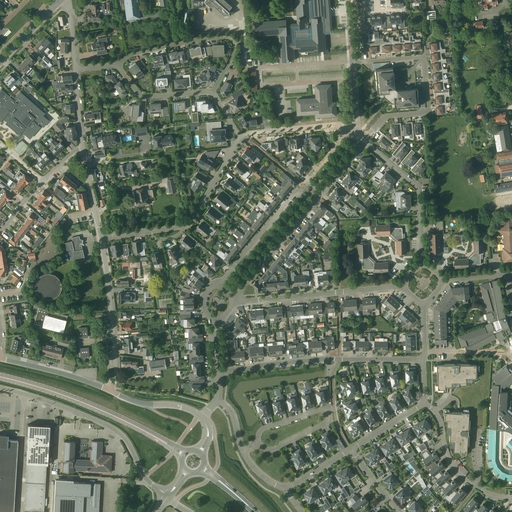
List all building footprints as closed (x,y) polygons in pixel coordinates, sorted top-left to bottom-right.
[(140,18),(137,0),(124,0),(127,20),(140,18)] [(224,15),(231,15),(229,13),(230,12),(229,10),(232,6),(224,0),(191,0),(192,8),(214,7),(224,15)] [(296,0),(297,16),(298,22),(286,23),(286,20),(255,22),(255,30),(258,30),(258,35),(279,34),(281,59),(282,64),(289,63),(289,59),(294,59),(293,48),(299,48),(299,52),(307,51),(315,50),(318,49),(318,51),(321,51),(323,51),(323,53),(328,53),(326,35),(324,35),(324,32),(330,31),(329,17),(329,15),(330,15),(331,14),(331,13),(330,12),(330,11),(329,11),(329,9),(328,0),(307,0),(305,0),(304,0),(296,0)] [(399,0),(390,0),(391,5),(393,4),(393,8),(392,8),(404,7),(403,3),(400,3),(399,0)] [(106,4),(102,4),(102,11),(112,11),(112,2),(106,2),(106,4)] [(88,21),(100,20),(99,11),(98,4),(91,5),(92,12),(87,12),(88,21)] [(435,11),(426,11),(427,19),(436,19),(435,11)] [(387,16),(386,16),(387,28),(392,27),(392,24),(396,24),(395,14),(390,15),(390,17),(387,17),(387,16)] [(401,14),(395,14),(396,24),(400,23),(401,28),(405,27),(404,15),(404,16),(401,16),(401,14)] [(382,15),(376,16),(377,25),(381,25),(381,28),(386,28),(385,16),(385,17),(382,17),(382,15)] [(59,21),(56,22),(56,24),(57,30),(61,30),(60,25),(62,25),(63,26),(64,26),(64,24),(66,24),(65,16),(59,17),(59,21)] [(367,18),(368,29),(373,29),(372,25),(377,25),(376,16),(371,16),(371,18),(368,18),(367,18)] [(412,35),(409,36),(409,40),(410,49),(413,49),(413,50),(415,50),(415,51),(420,50),(420,45),(421,45),(420,39),(417,39),(413,38),(413,35),(412,35)] [(401,36),(399,37),(399,41),(400,50),(403,50),(405,50),(405,51),(410,51),(410,49),(409,40),(407,40),(403,39),(403,36),(401,36)] [(390,51),(393,50),(393,51),(395,51),(395,52),(400,52),(400,50),(399,41),(397,41),(393,40),(393,37),(389,37),(389,42),(390,51)] [(92,49),(93,50),(93,52),(97,51),(97,55),(107,54),(106,50),(104,50),(104,46),(107,45),(106,38),(97,39),(98,43),(92,44),(92,45),(91,47),(92,49)] [(377,52),(380,52),(379,38),(375,39),(375,42),(372,43),(368,44),(369,49),(370,49),(370,55),(376,54),(376,52),(377,52)] [(380,52),(383,51),(383,52),(385,51),(385,53),(390,53),(390,51),(389,42),(387,42),(383,41),(383,38),(379,38),(380,52)] [(51,47),(53,45),(46,39),(42,43),(41,42),(36,48),(43,55),(46,52),(48,55),(53,49),(51,47)] [(69,53),(69,39),(61,39),(58,39),(58,43),(61,43),(60,52),(69,53)] [(432,51),(432,54),(441,53),(445,53),(445,49),(442,49),(440,46),(440,42),(435,42),(435,43),(429,44),(430,49),(431,49),(432,51)] [(219,45),(213,46),(214,47),(210,47),(210,46),(206,47),(208,55),(212,54),(211,52),(214,52),(214,56),(224,55),(224,50),(223,49),(223,48),(223,47),(223,46),(222,46),(221,46),(220,46),(219,46),(219,45)] [(192,57),(202,55),(203,58),(207,57),(204,47),(201,48),(200,46),(196,47),(196,48),(194,48),(190,49),(192,57)] [(186,61),(186,60),(188,60),(187,53),(184,54),(183,51),(179,52),(179,53),(178,54),(177,51),(170,53),(171,61),(181,59),(182,62),(186,61)] [(433,61),(433,64),(442,63),(446,63),(446,59),(443,59),(441,56),(441,53),(432,54),(430,54),(431,59),(432,59),(432,61),(433,61)] [(35,61),(33,59),(35,57),(31,54),(29,56),(24,61),(30,66),(35,61)] [(162,55),(153,57),(155,67),(164,65),(166,71),(170,70),(169,64),(167,55),(162,56),(162,55)] [(52,65),(49,63),(50,62),(44,56),(41,59),(44,61),(47,65),(50,67),(52,65)] [(145,66),(141,60),(136,64),(135,63),(128,68),(133,74),(134,73),(138,78),(143,74),(140,69),(145,66)] [(19,66),(17,68),(21,72),(23,70),(25,71),(27,74),(31,70),(31,71),(33,69),(30,66),(24,61),(19,66)] [(434,71),(434,74),(443,73),(447,73),(447,69),(444,69),(442,66),(442,63),(433,64),(431,64),(431,69),(433,69),(433,71),(434,71)] [(199,80),(196,80),(196,86),(201,85),(201,84),(206,83),(206,82),(209,82),(210,81),(211,79),(212,80),(215,73),(214,73),(216,68),(210,64),(208,65),(206,69),(209,71),(206,76),(199,77),(199,80)] [(232,70),(220,91),(223,96),(231,92),(230,90),(233,85),(229,83),(233,74),(238,77),(241,75),(236,67),(232,70)] [(388,99),(396,89),(394,88),(395,88),(394,80),(396,80),(396,74),(395,74),(394,75),(393,68),(387,68),(387,69),(376,70),(378,94),(380,94),(380,96),(384,96),(388,99)] [(163,78),(157,78),(157,86),(158,86),(158,89),(165,88),(165,85),(168,84),(167,79),(171,78),(170,70),(166,71),(162,72),(163,78)] [(294,83),(294,72),(284,72),(285,83),(294,83)] [(435,81),(435,84),(444,83),(448,83),(448,79),(445,79),(443,76),(443,73),(434,74),(432,74),(432,79),(434,79),(434,81),(435,81)] [(30,80),(24,74),(21,77),(27,83),(30,80)] [(56,81),(53,81),(53,85),(60,84),(60,83),(62,83),(63,84),(65,84),(72,83),(71,74),(62,75),(62,76),(63,78),(56,79),(56,81)] [(10,75),(4,81),(9,86),(11,88),(15,83),(18,85),(21,82),(16,78),(15,79),(14,79),(10,75)] [(121,98),(126,94),(124,90),(125,89),(119,82),(118,83),(113,75),(105,76),(105,82),(109,82),(121,98)] [(183,79),(175,80),(175,88),(187,87),(187,84),(190,84),(190,75),(183,75),(183,79)] [(446,89),(444,86),(444,83),(435,84),(433,84),(433,89),(435,89),(435,91),(436,94),(449,93),(449,89),(446,89)] [(24,89),(28,94),(33,89),(28,85),(24,89)] [(316,113),(316,117),(336,116),(335,103),(332,103),(330,85),(316,86),(316,98),(296,100),(297,114),(316,113)] [(15,95),(19,90),(16,87),(11,92),(15,95)] [(396,89),(388,99),(392,103),(392,106),(395,106),(395,108),(419,106),(418,89),(411,89),(411,87),(412,87),(405,88),(406,88),(406,90),(398,90),(398,91),(396,89)] [(1,89),(0,90),(0,121),(2,118),(8,123),(8,124),(19,134),(22,131),(24,132),(23,133),(29,139),(39,127),(39,126),(40,125),(43,127),(49,121),(43,115),(45,113),(20,91),(15,98),(10,93),(8,95),(1,89)] [(232,95),(234,99),(229,102),(229,104),(234,112),(235,112),(245,107),(239,97),(244,93),(242,89),(232,95)] [(435,104),(437,104),(446,103),(445,100),(446,97),(449,97),(449,93),(436,94),(436,97),(436,98),(434,99),(435,104)] [(198,111),(205,110),(205,111),(206,111),(207,112),(208,112),(209,112),(210,112),(211,112),(212,112),(213,112),(214,112),(215,111),(211,104),(208,105),(208,102),(206,102),(206,100),(196,101),(196,106),(197,106),(198,111)] [(66,102),(61,103),(62,108),(64,107),(66,107),(66,108),(66,113),(74,112),(73,104),(66,105),(66,102)] [(174,110),(186,110),(185,102),(174,102),(174,110)] [(446,113),(446,110),(447,107),(450,107),(450,103),(446,103),(437,104),(437,107),(437,108),(435,109),(435,114),(443,113),(446,113)] [(144,113),(139,112),(139,105),(133,104),(133,106),(129,105),(123,110),(128,115),(132,115),(131,117),(137,117),(137,121),(143,122),(144,113)] [(152,114),(161,113),(163,113),(163,115),(169,115),(168,107),(163,107),(161,107),(161,104),(150,104),(150,110),(152,110),(152,114)] [(85,121),(94,119),(101,119),(100,112),(91,113),(92,114),(84,115),(85,121)] [(505,112),(492,114),(493,120),(495,119),(496,124),(500,123),(500,126),(507,125),(507,122),(505,112)] [(245,127),(257,126),(257,120),(246,121),(244,117),(239,120),(243,126),(244,126),(245,127)] [(421,138),(425,137),(424,121),(420,122),(420,123),(414,124),(415,134),(421,134),(421,138)] [(217,122),(207,123),(208,136),(211,136),(211,141),(211,142),(212,142),(212,141),(216,141),(216,142),(221,142),(221,141),(225,140),(225,141),(226,141),(226,140),(225,137),(225,136),(225,133),(225,130),(225,129),(224,129),(218,130),(217,122)] [(410,139),(414,138),(412,122),(408,123),(408,124),(403,125),(404,136),(409,135),(410,139)] [(391,126),(391,129),(390,129),(389,130),(390,132),(391,133),(392,133),(392,137),(398,136),(398,140),(402,139),(401,123),(397,124),(397,125),(391,126)] [(57,133),(63,127),(60,124),(55,129),(53,126),(51,128),(57,133)] [(511,150),(507,125),(500,126),(498,127),(498,128),(499,135),(501,145),(500,145),(498,146),(497,147),(498,152),(511,150)] [(143,128),(135,129),(136,136),(145,135),(143,128)] [(91,137),(92,143),(96,142),(96,141),(102,140),(102,141),(114,139),(112,133),(101,135),(101,134),(97,135),(98,136),(91,137)] [(393,147),(395,144),(383,134),(380,137),(382,138),(378,142),(381,144),(380,145),(380,146),(382,147),(383,147),(386,149),(390,145),(393,147)] [(161,136),(153,137),(155,148),(163,147),(163,146),(172,145),(171,135),(164,136),(161,136)] [(316,151),(320,146),(320,138),(314,138),(314,137),(309,138),(309,144),(311,144),(311,147),(316,151)] [(293,149),(299,148),(299,152),(305,149),(304,139),(300,139),(300,138),(291,139),(291,140),(289,141),(290,148),(290,149),(290,150),(291,150),(292,150),(293,150),(293,149)] [(96,142),(92,143),(93,148),(95,148),(96,148),(97,148),(98,147),(103,146),(103,147),(115,145),(114,139),(102,141),(102,140),(96,141),(96,142)] [(14,148),(20,155),(28,146),(22,140),(14,148)] [(60,151),(62,150),(63,150),(65,149),(65,148),(65,147),(62,144),(63,143),(61,141),(58,144),(56,142),(55,142),(53,140),(51,141),(60,151)] [(280,153),(284,152),(283,145),(282,145),(281,140),(275,140),(275,143),(269,143),(269,148),(271,148),(272,149),(275,149),(275,151),(280,150),(280,153)] [(49,143),(51,146),(53,148),(51,150),(56,156),(60,151),(51,141),(49,143)] [(400,160),(407,151),(403,148),(405,145),(402,142),(392,155),(395,157),(396,156),(400,160)] [(97,153),(98,157),(107,156),(106,149),(101,150),(102,152),(97,153)] [(257,162),(262,156),(254,149),(251,152),(248,149),(242,155),(250,162),(253,158),(257,162)] [(497,152),(498,160),(499,164),(511,162),(511,149),(511,150),(498,152),(497,152)] [(204,155),(203,154),(198,162),(204,165),(204,166),(203,167),(203,168),(204,168),(204,169),(205,169),(205,170),(206,170),(207,170),(207,169),(208,169),(208,168),(212,170),(217,163),(213,160),(219,150),(206,152),(204,155)] [(410,167),(417,159),(412,155),(415,153),(412,150),(401,162),(404,165),(405,164),(410,167)] [(46,155),(44,153),(41,155),(39,153),(37,154),(46,164),(51,160),(46,155)] [(37,154),(35,156),(37,159),(39,162),(37,164),(36,165),(40,170),(41,169),(42,169),(46,164),(37,154)] [(297,159),(300,162),(297,164),(305,171),(308,168),(307,167),(308,165),(305,162),(306,159),(300,154),(296,158),(297,159)] [(370,168),(370,161),(371,161),(371,160),(371,159),(371,158),(370,158),(360,158),(361,161),(360,161),(359,164),(370,168)] [(419,175),(426,167),(422,163),(424,160),(421,158),(411,170),(414,173),(415,171),(419,175)] [(12,169),(10,167),(12,165),(8,161),(4,166),(11,172),(12,169)] [(239,162),(234,169),(241,175),(241,176),(245,179),(250,173),(253,169),(248,166),(246,168),(241,165),(239,162)] [(511,175),(511,162),(499,164),(499,165),(495,165),(496,173),(500,173),(501,177),(506,176),(511,175)] [(123,176),(137,174),(137,170),(133,171),(132,163),(120,166),(123,176)] [(295,173),(297,171),(301,174),(302,173),(303,173),(305,171),(297,164),(296,166),(292,164),(291,163),(288,167),(295,173)] [(366,173),(370,168),(359,164),(358,168),(357,170),(364,176),(365,176),(366,176),(366,175),(367,175),(367,174),(367,173),(366,173)] [(97,169),(92,171),(94,181),(98,180),(98,182),(97,183),(98,187),(105,185),(104,181),(103,181),(102,178),(102,175),(101,171),(98,172),(97,169)] [(6,173),(12,178),(15,175),(8,170),(6,173)] [(25,174),(24,174),(20,171),(16,176),(17,177),(26,184),(30,179),(25,174)] [(374,177),(373,179),(379,184),(380,183),(382,181),(384,183),(391,176),(386,172),(382,177),(379,175),(376,178),(374,177)] [(203,185),(207,179),(198,173),(194,180),(196,181),(192,189),(198,193),(203,185)] [(282,185),(288,191),(293,185),(295,186),(297,184),(284,173),(281,177),(284,180),(281,184),(282,185)] [(357,175),(355,178),(350,174),(348,175),(347,175),(345,178),(353,184),(355,182),(358,183),(359,185),(363,181),(357,175)] [(58,182),(63,186),(68,179),(64,175),(58,182)] [(384,183),(383,185),(390,191),(394,187),(391,185),(395,180),(391,176),(384,183)] [(16,184),(21,189),(25,184),(26,184),(17,177),(16,178),(19,181),(16,184)] [(177,192),(174,178),(167,180),(168,183),(166,183),(168,194),(177,192)] [(238,180),(236,184),(229,178),(224,184),(233,192),(237,188),(239,190),(244,185),(238,180)] [(356,186),(353,184),(345,178),(343,180),(343,181),(342,183),(347,187),(345,189),(351,194),(355,190),(353,189),(356,186)] [(64,185),(68,188),(73,182),(68,179),(63,186),(64,185)] [(21,189),(16,184),(12,181),(9,186),(12,189),(18,193),(21,189)] [(511,181),(502,184),(494,185),(495,193),(511,190),(511,181)] [(73,182),(68,188),(72,192),(77,185),(73,182)] [(277,195),(282,199),(288,191),(282,185),(281,186),(277,183),(275,186),(274,185),(270,189),(277,195)] [(157,196),(155,188),(148,190),(149,196),(150,197),(157,196)] [(7,201),(11,196),(5,191),(2,189),(0,191),(0,190),(0,195),(1,196),(1,197),(7,201)] [(344,191),(342,193),(337,189),(335,191),(334,190),(332,193),(340,200),(342,197),(345,199),(348,195),(344,191)] [(40,195),(40,196),(45,200),(48,202),(50,199),(51,197),(49,195),(50,195),(44,190),(40,195)] [(137,206),(149,203),(148,197),(146,190),(135,192),(137,200),(136,200),(137,206)] [(411,197),(410,196),(410,195),(404,195),(404,192),(395,192),(395,196),(396,196),(396,202),(410,201),(410,199),(411,198),(411,197)] [(232,198),(229,201),(220,193),(214,200),(225,208),(227,205),(231,208),(237,202),(232,198)] [(271,203),(275,207),(282,199),(277,195),(276,197),(273,195),(272,197),(267,193),(264,197),(271,203)] [(340,205),(338,202),(340,200),(332,193),(330,196),(331,197),(329,198),(334,202),(332,205),(339,210),(342,206),(340,205)] [(40,196),(36,200),(44,207),(45,208),(47,209),(48,207),(51,204),(48,202),(45,200),(40,196)] [(41,213),(45,208),(44,207),(36,200),(33,205),(38,209),(37,210),(41,213)] [(264,211),(268,215),(275,207),(271,203),(269,205),(267,203),(265,205),(260,201),(257,205),(264,211)] [(411,204),(410,204),(410,201),(396,202),(396,210),(398,210),(398,211),(404,211),(407,207),(411,207),(411,206),(411,204)] [(325,214),(330,218),(333,214),(321,203),(318,206),(320,207),(315,213),(319,216),(320,216),(322,218),(325,214)] [(217,209),(215,212),(211,208),(206,214),(215,222),(218,218),(220,220),(224,215),(217,209)] [(250,213),(262,223),(268,215),(264,211),(262,213),(260,211),(258,213),(253,209),(250,213)] [(52,213),(59,219),(63,215),(58,210),(56,213),(54,211),(52,213)] [(31,213),(27,218),(28,219),(33,223),(35,225),(38,221),(40,223),(41,223),(44,220),(39,215),(37,217),(32,214),(31,213)] [(262,223),(250,213),(247,217),(252,221),(250,223),(252,225),(251,227),(255,231),(262,223)] [(308,221),(313,225),(320,231),(323,227),(318,223),(320,221),(318,219),(319,216),(315,213),(308,221)] [(471,223),(473,224),(476,227),(480,223),(476,218),(471,223)] [(24,223),(34,231),(35,229),(36,229),(31,225),(33,223),(28,219),(24,223)] [(511,223),(509,220),(499,231),(504,235),(505,248),(503,248),(503,252),(502,252),(502,259),(504,259),(504,263),(507,262),(508,264),(511,263),(511,223)] [(248,239),(255,231),(251,227),(244,221),(240,225),(245,229),(243,231),(246,233),(244,235),(248,239)] [(302,229),(306,233),(313,239),(316,235),(312,231),(313,229),(311,227),(313,225),(308,221),(302,229)] [(21,227),(26,232),(28,230),(34,235),(36,233),(24,223),(21,227)] [(211,226),(208,229),(201,223),(196,229),(205,236),(208,233),(212,236),(216,231),(211,226)] [(401,228),(390,228),(390,225),(376,225),(377,228),(375,228),(375,232),(377,232),(377,235),(381,235),(381,234),(390,234),(397,240),(397,253),(400,253),(400,255),(404,255),(404,253),(407,253),(407,249),(406,249),(406,240),(403,240),(402,229),(402,228),(401,228)] [(26,232),(21,227),(17,232),(25,239),(28,241),(30,238),(25,234),(26,232)] [(241,247),(248,239),(244,235),(237,229),(234,233),(238,237),(237,239),(239,241),(237,243),(241,247)] [(302,229),(295,237),(299,241),(302,243),(306,247),(310,243),(309,242),(305,239),(307,237),(304,235),(306,233),(302,229)] [(13,236),(19,241),(21,239),(28,244),(30,242),(28,241),(25,239),(17,232),(14,236),(13,236)] [(182,243),(180,246),(183,249),(184,247),(190,251),(193,247),(191,246),(193,244),(195,245),(198,241),(189,234),(186,237),(185,236),(181,241),(182,243)] [(440,234),(431,234),(431,253),(440,252),(440,234)] [(19,241),(13,236),(9,241),(15,246),(17,247),(18,245),(16,244),(19,241)] [(36,247),(44,239),(41,236),(33,244),(36,247)] [(73,241),(65,243),(67,253),(69,252),(70,260),(80,258),(80,261),(85,260),(81,245),(80,246),(80,243),(82,243),(83,240),(80,239),(79,236),(72,238),(73,241)] [(230,251),(235,255),(241,247),(237,243),(230,237),(227,241),(232,245),(230,247),(232,249),(230,251)] [(295,237),(288,245),(300,255),(303,251),(298,247),(300,245),(302,243),(299,241),(295,237)] [(468,265),(479,265),(480,265),(480,264),(481,264),(481,263),(480,252),(484,252),(483,239),(481,239),(481,237),(476,238),(477,239),(473,239),(473,243),(474,243),(474,252),(468,259),(455,259),(455,262),(454,262),(454,266),(455,266),(455,269),(459,269),(459,268),(468,268),(468,265)] [(328,239),(323,246),(328,250),(334,243),(328,239)] [(132,242),(134,252),(138,252),(139,256),(145,255),(144,248),(141,249),(140,241),(132,242)] [(362,257),(362,268),(362,269),(363,269),(363,270),(364,270),(375,269),(375,272),(388,272),(388,269),(390,269),(389,265),(388,265),(388,262),(384,262),(384,263),(375,263),(368,257),(367,244),(365,244),(365,242),(361,243),(361,244),(358,244),(358,248),(359,257),(362,257)] [(124,256),(129,255),(128,244),(120,245),(120,244),(112,245),(112,247),(112,251),(113,251),(113,256),(123,255),(124,256)] [(288,245),(282,253),(286,257),(288,259),(290,256),(292,254),(296,258),(300,255),(288,245)] [(177,263),(176,260),(179,258),(181,262),(185,260),(181,253),(177,254),(173,246),(168,249),(173,259),(169,261),(172,265),(177,263)] [(235,255),(230,251),(229,254),(226,252),(225,254),(220,250),(217,254),(229,264),(232,262),(230,261),(235,255)] [(34,252),(27,253),(28,258),(30,258),(31,261),(35,260),(34,252)] [(152,253),(154,264),(159,262),(160,267),(166,266),(163,255),(160,255),(159,252),(155,253),(155,252),(152,252),(152,253)] [(275,261),(279,265),(281,263),(283,265),(285,263),(290,266),(293,263),(286,257),(282,253),(275,261)] [(208,264),(211,266),(216,270),(220,265),(223,268),(225,265),(215,256),(210,261),(208,264)] [(268,269),(272,273),(274,271),(277,273),(278,271),(282,274),(287,271),(279,265),(275,261),(268,269)] [(13,265),(7,266),(7,262),(0,263),(0,268),(3,270),(3,269),(4,270),(4,269),(6,270),(5,270),(7,271),(8,270),(13,269),(13,265)] [(139,262),(130,262),(130,269),(132,269),(132,278),(137,278),(137,275),(141,275),(140,269),(139,269),(139,262)] [(209,277),(213,272),(211,270),(211,269),(206,264),(201,270),(198,267),(196,270),(204,277),(206,275),(209,277)] [(22,273),(16,268),(13,271),(19,276),(22,273)] [(267,279),(269,280),(277,276),(272,273),(268,269),(261,277),(263,279),(261,281),(264,283),(267,282),(266,281),(267,279)] [(203,278),(195,271),(193,274),(196,276),(192,281),(200,288),(204,283),(201,281),(203,278)] [(287,271),(282,274),(282,279),(280,279),(280,281),(277,281),(278,288),(288,287),(287,271)] [(300,275),(301,286),(306,285),(306,278),(309,277),(309,271),(303,271),(303,275),(300,275)] [(319,272),(314,273),(315,281),(318,280),(318,284),(324,283),(323,274),(322,272),(322,271),(319,272)] [(326,271),(322,272),(323,274),(324,283),(329,283),(329,279),(332,279),(331,271),(326,271)] [(301,286),(300,275),(295,276),(294,272),(291,272),(292,279),(295,279),(295,286),(301,286)] [(49,300),(52,299),(54,298),(56,297),(58,295),(60,293),(61,290),(61,287),(61,285),(60,282),(59,280),(57,277),(55,276),(53,274),(50,274),(48,273),(45,274),(43,274),(40,276),(38,277),(36,280),(35,282),(35,285),(34,287),(35,290),(36,292),(37,295),(39,297),(41,298),(44,299),(46,300),(49,300)] [(270,283),(267,283),(267,282),(264,283),(264,286),(267,286),(267,289),(278,288),(277,281),(277,276),(269,280),(270,283)] [(256,287),(264,283),(261,281),(263,279),(261,277),(257,283),(255,282),(253,284),(256,287)] [(190,289),(191,288),(196,293),(200,288),(192,281),(189,285),(186,283),(183,287),(182,290),(189,293),(190,289)] [(264,283),(256,287),(257,287),(257,292),(260,291),(260,289),(267,289),(267,286),(264,286),(264,283)] [(481,288),(486,329),(501,367),(511,362),(511,326),(510,323),(506,286),(481,288)] [(451,289),(457,299),(460,299),(458,287),(455,288),(451,289)] [(455,302),(457,299),(451,289),(448,291),(446,294),(455,302)] [(194,298),(187,298),(187,297),(188,293),(181,291),(180,295),(183,296),(183,304),(194,304),(194,298)] [(131,293),(119,293),(119,300),(119,302),(128,302),(128,303),(130,303),(131,302),(133,302),(133,299),(135,299),(135,293),(133,293),(131,293)] [(442,298),(451,306),(455,302),(446,294),(442,298)] [(382,303),(383,303),(386,306),(384,308),(386,310),(396,299),(393,297),(392,297),(390,296),(387,299),(385,297),(381,302),(382,303)] [(372,308),(376,308),(377,309),(379,308),(378,302),(376,303),(375,298),(373,298),(373,297),(369,298),(370,312),(372,312),(372,308)] [(363,309),(367,309),(367,312),(370,312),(369,298),(365,298),(365,299),(362,299),(363,304),(360,304),(360,310),(362,310),(363,309)] [(448,310),(451,306),(442,298),(439,302),(448,310)] [(353,310),(357,310),(358,310),(360,310),(360,304),(357,304),(357,300),(354,300),(354,299),(350,300),(351,314),(353,314),(353,310)] [(397,308),(400,305),(398,303),(399,302),(396,299),(386,310),(388,312),(390,309),(393,312),(393,313),(395,314),(399,310),(397,308)] [(344,311),(348,311),(348,314),(351,314),(350,300),(346,300),(346,301),(343,301),(344,306),(340,306),(340,312),(344,312),(344,311)] [(335,315),(334,307),(335,307),(335,303),(334,304),(334,302),(327,303),(328,307),(325,307),(325,314),(327,313),(328,312),(328,313),(332,312),(333,316),(335,315)] [(435,308),(446,312),(448,310),(439,302),(436,305),(435,308)] [(309,309),(306,309),(307,318),(316,317),(315,303),(311,303),(311,304),(308,305),(309,309)] [(318,314),(323,313),(323,314),(325,314),(325,307),(322,308),(322,303),(319,304),(319,303),(315,303),(316,317),(319,317),(318,314)] [(180,314),(191,314),(191,311),(194,310),(194,304),(183,304),(184,310),(180,311),(180,314)] [(300,304),(296,305),(297,319),(300,319),(307,318),(306,309),(303,309),(303,305),(300,305),(300,304)] [(13,306),(14,315),(10,316),(12,327),(20,326),(18,316),(21,315),(19,305),(13,306)] [(290,317),(291,316),(295,316),(295,319),(297,319),(296,305),(292,305),(292,306),(290,307),(290,311),(287,311),(288,317),(290,317)] [(279,318),(283,317),(284,318),(286,318),(285,311),(282,311),(282,307),(279,308),(279,306),(275,307),(277,321),(279,321),(279,318)] [(270,318),(274,318),(274,321),(277,321),(275,307),(271,307),(271,308),(269,309),(269,313),(266,313),(267,319),(269,319),(270,318)] [(260,319),(264,319),(265,319),(267,319),(266,313),(264,313),(263,309),(261,309),(260,308),(256,309),(258,323),(260,323),(260,319)] [(38,309),(34,325),(42,327),(63,333),(66,320),(67,316),(62,315),(38,309)] [(248,318),(251,318),(251,320),(255,320),(255,323),(258,323),(256,309),(252,309),(253,310),(250,310),(250,312),(247,312),(248,318)] [(398,317),(396,319),(402,324),(411,313),(408,311),(406,310),(403,313),(401,311),(396,316),(398,317)] [(413,322),(416,318),(414,317),(414,316),(411,313),(402,324),(403,325),(406,323),(409,326),(409,327),(411,328),(415,324),(413,322)] [(191,315),(180,315),(180,326),(184,326),(191,326),(191,325),(195,325),(195,318),(191,319),(191,315)] [(243,328),(246,324),(244,323),(246,320),(241,317),(239,319),(239,318),(237,320),(236,319),(233,322),(244,331),(246,330),(243,328)] [(130,326),(133,326),(133,322),(120,323),(120,331),(130,330),(130,326)] [(236,336),(238,334),(240,331),(243,333),(244,331),(233,322),(231,325),(232,326),(230,328),(233,330),(231,333),(236,336)] [(79,338),(88,337),(87,327),(78,327),(79,338)] [(189,337),(189,338),(203,338),(203,334),(199,334),(199,328),(192,328),(185,329),(186,337),(189,337)] [(405,336),(406,337),(406,341),(402,341),(402,343),(417,343),(417,339),(416,339),(416,336),(411,336),(411,334),(405,334),(405,336)] [(335,350),(335,348),(336,348),(335,345),(334,345),(334,336),(331,337),(331,340),(327,340),(326,340),(324,340),(325,346),(328,346),(328,350),(335,350)] [(22,342),(23,338),(18,337),(17,341),(13,340),(11,350),(19,351),(19,348),(20,348),(21,342),(22,342)] [(70,340),(59,338),(57,344),(68,347),(70,340)] [(312,342),(308,342),(307,342),(306,342),(306,348),(309,348),(309,352),(312,352),(312,353),(316,352),(315,338),(312,339),(312,342)] [(322,341),(317,341),(317,338),(315,338),(316,352),(320,352),(320,351),(323,351),(322,346),(325,346),(324,340),(322,340),(322,341)] [(350,351),(350,347),(353,347),(353,341),(351,341),(350,341),(346,341),(346,338),(343,338),(343,346),(342,346),(342,350),(343,350),(343,351),(350,351)] [(360,341),(356,341),(355,341),(353,341),(353,347),(356,347),(356,351),(358,351),(358,352),(362,352),(362,338),(360,338),(360,341)] [(369,341),(365,341),(365,338),(362,338),(362,352),(366,352),(366,351),(369,351),(369,347),(372,347),(372,341),(370,341),(369,341)] [(379,341),(375,341),(374,341),(372,341),(372,347),(375,347),(375,351),(377,351),(377,352),(381,352),(381,338),(379,338),(379,341)] [(381,341),(381,352),(385,352),(385,351),(388,351),(388,347),(390,347),(390,341),(388,341),(383,341),(383,338),(381,338),(381,341)] [(189,339),(189,343),(190,349),(193,349),(200,349),(200,347),(203,346),(203,339),(189,339)] [(287,350),(290,350),(291,354),(293,354),(293,355),(297,354),(296,340),(293,340),(294,344),(290,344),(289,343),(287,343),(287,350)] [(303,343),(298,343),(298,340),(296,340),(297,354),(301,354),(301,353),(304,353),(303,348),(306,348),(306,342),(303,342),(303,343)] [(283,341),(275,342),(276,356),(280,356),(280,355),(283,355),(282,350),(285,350),(284,344),(283,344),(283,341)] [(267,345),(266,345),(266,352),(269,351),(270,356),(272,356),(272,357),(276,356),(275,342),(272,342),(272,343),(267,343),(267,345)] [(44,343),(41,355),(59,359),(62,347),(44,343)] [(263,343),(256,344),(258,358),(262,358),(261,357),(264,356),(264,352),(266,352),(266,345),(264,346),(263,343)] [(406,343),(402,343),(403,346),(406,346),(406,350),(405,351),(405,353),(412,352),(412,350),(416,349),(416,347),(417,347),(417,343),(406,343)] [(258,358),(256,344),(254,344),(254,345),(249,346),(249,347),(247,347),(247,350),(248,353),(250,353),(251,358),(253,357),(253,358),(258,358)] [(81,358),(89,358),(88,347),(80,348),(81,358)] [(143,348),(143,355),(143,358),(152,360),(152,355),(150,355),(150,352),(150,348),(143,348)] [(238,348),(237,348),(239,362),(243,362),(243,361),(245,361),(245,356),(248,356),(247,353),(248,353),(247,350),(245,350),(244,351),(240,351),(240,348),(238,348)] [(190,359),(204,359),(204,355),(200,355),(200,349),(193,349),(193,352),(190,352),(190,359)] [(122,366),(128,366),(128,369),(129,370),(133,369),(134,368),(134,366),(138,366),(138,361),(131,361),(131,360),(122,360),(122,366)] [(164,360),(150,362),(151,370),(166,368),(164,360)] [(194,370),(200,370),(200,367),(204,367),(203,360),(190,360),(190,364),(194,364),(194,370)] [(509,368),(508,369),(506,366),(492,376),(496,381),(495,382),(494,383),(494,384),(491,384),(489,427),(496,427),(496,428),(501,428),(504,429),(507,429),(511,432),(511,363),(507,365),(509,368)] [(466,383),(466,381),(472,381),(472,378),(477,378),(477,372),(476,371),(479,371),(479,365),(476,365),(468,365),(468,364),(459,364),(454,364),(445,364),(445,365),(437,365),(437,372),(436,372),(437,372),(437,381),(438,381),(438,389),(446,389),(446,386),(452,386),(459,386),(459,383),(466,383)] [(411,369),(409,369),(409,371),(407,371),(406,371),(407,381),(410,381),(410,384),(418,383),(418,381),(417,381),(417,377),(415,377),(415,371),(412,371),(412,370),(412,369),(411,369)] [(204,380),(204,376),(201,376),(200,370),(194,370),(194,373),(190,373),(191,380),(204,380)] [(395,372),(394,372),(393,372),(393,375),(391,375),(390,375),(393,385),(396,385),(396,387),(399,386),(402,386),(399,373),(396,374),(396,373),(396,372),(395,372)] [(382,377),(382,376),(381,376),(381,375),(380,375),(379,376),(379,378),(377,379),(377,378),(376,378),(379,389),(379,388),(381,388),(382,390),(384,390),(388,389),(385,377),(382,377)] [(368,381),(367,380),(367,379),(366,379),(364,379),(365,381),(362,382),(363,385),(362,385),(362,386),(363,387),(363,388),(364,389),(364,392),(365,392),(367,391),(368,394),(370,393),(373,392),(370,380),(368,381)] [(201,388),(205,388),(205,380),(191,381),(191,391),(201,391),(201,388)] [(343,387),(342,388),(343,390),(344,395),(349,394),(355,393),(355,390),(358,389),(356,381),(352,382),(348,383),(346,384),(346,383),(342,384),(343,387)] [(413,403),(414,402),(415,402),(415,401),(415,400),(414,399),(417,398),(410,387),(407,389),(405,390),(406,392),(404,394),(409,403),(409,402),(412,401),(413,403)] [(325,402),(325,401),(327,400),(326,395),(328,394),(327,388),(319,390),(319,392),(317,393),(317,392),(319,403),(319,402),(322,402),(322,404),(324,404),(325,403),(325,402)] [(308,408),(310,407),(310,406),(311,406),(310,406),(310,404),(313,404),(310,392),(307,392),(305,393),(305,395),(303,396),(302,396),(305,406),(307,405),(308,408)] [(294,411),(295,411),(295,410),(296,410),(296,409),(296,408),(299,407),(296,395),(293,396),(292,396),(290,396),(291,399),(288,399),(290,409),(291,409),(290,409),(293,408),(294,411)] [(400,410),(401,410),(401,409),(402,409),(402,408),(401,407),(404,405),(397,395),(394,396),(392,398),(393,400),(391,401),(396,410),(397,410),(396,410),(399,408),(400,410)] [(279,414),(281,414),(281,413),(282,413),(282,412),(281,411),(284,410),(281,398),(278,399),(276,400),(276,402),(274,403),(274,402),(273,402),(276,413),(276,412),(279,412),(279,414)] [(345,407),(345,408),(346,411),(347,413),(347,414),(348,417),(351,416),(352,417),(354,416),(353,411),(357,409),(355,403),(352,403),(351,401),(343,404),(345,407)] [(267,416),(267,414),(270,414),(267,402),(261,403),(261,402),(261,404),(257,405),(258,409),(259,412),(259,411),(260,411),(262,416),(264,415),(265,418),(266,417),(267,417),(267,416)] [(387,418),(388,417),(389,417),(389,416),(389,415),(388,414),(391,412),(384,402),(381,404),(379,405),(381,407),(378,408),(383,417),(384,417),(386,416),(387,418)] [(374,425),(376,424),(376,423),(376,422),(375,421),(378,420),(371,409),(368,411),(369,411),(366,412),(368,414),(365,416),(365,415),(365,416),(371,425),(371,424),(373,423),(374,425)] [(460,452),(466,452),(467,452),(468,444),(469,444),(469,435),(469,430),(470,421),(469,421),(469,413),(468,413),(468,410),(464,409),(464,412),(462,412),(462,411),(462,412),(453,412),(453,413),(445,412),(444,420),(447,420),(447,427),(451,427),(451,434),(450,434),(450,441),(455,441),(454,449),(454,451),(460,452),(460,453),(460,452)] [(419,423),(425,433),(427,432),(428,432),(430,431),(431,430),(428,426),(429,425),(427,421),(426,422),(425,420),(419,423),(419,422),(419,423)] [(363,431),(366,429),(362,422),(359,423),(358,421),(352,424),(348,427),(350,432),(352,434),(353,434),(355,437),(358,435),(357,434),(359,433),(363,431)] [(425,433),(419,423),(415,425),(415,426),(413,427),(418,435),(420,433),(421,434),(422,434),(424,433),(424,432),(425,433)] [(25,458),(47,459),(48,438),(49,426),(27,425),(26,448),(25,458)] [(403,432),(403,433),(406,437),(409,442),(408,441),(410,440),(411,441),(412,440),(413,439),(414,438),(414,437),(413,435),(411,431),(410,431),(409,430),(403,433),(403,432)] [(511,433),(511,432),(510,432),(508,431),(507,431),(506,430),(505,430),(504,430),(503,430),(503,443),(504,443),(507,440),(509,442),(511,437),(511,433)] [(406,437),(403,433),(403,432),(399,435),(397,437),(403,446),(403,445),(405,444),(406,444),(408,443),(409,442),(406,437)] [(12,511),(17,441),(7,440),(7,435),(0,434),(0,511),(12,511)] [(329,446),(330,448),(337,444),(334,439),(332,440),(329,435),(326,436),(325,435),(324,434),(324,435),(322,435),(324,438),(321,439),(327,448),(327,447),(329,446)] [(387,442),(387,443),(393,453),(394,453),(395,452),(396,451),(397,451),(399,449),(393,439),(391,440),(387,442)] [(110,472),(111,455),(102,455),(102,442),(91,441),(90,460),(74,459),(74,441),(63,441),(62,462),(61,462),(61,464),(62,464),(62,471),(73,472),(73,470),(110,472)] [(393,453),(387,443),(387,442),(387,443),(382,446),(383,448),(382,449),(385,453),(385,452),(386,454),(387,454),(387,455),(388,455),(390,454),(391,453),(393,452),(393,453)] [(315,457),(322,453),(319,448),(317,449),(314,444),(311,445),(311,444),(310,444),(309,444),(308,445),(309,447),(307,448),(306,448),(312,457),(314,455),(315,457)] [(371,452),(371,453),(376,461),(377,462),(378,461),(380,460),(380,459),(380,458),(382,457),(377,449),(375,450),(371,452)] [(427,464),(432,461),(438,457),(438,456),(438,457),(434,453),(435,452),(433,453),(432,453),(432,454),(430,455),(427,451),(428,450),(420,455),(422,454),(425,459),(424,460),(425,460),(428,464),(427,464)] [(298,467),(302,465),(303,466),(303,465),(307,462),(301,452),(298,453),(298,452),(297,452),(296,452),(295,453),(296,455),(294,456),(293,456),(296,460),(295,461),(296,464),(296,463),(298,467)] [(376,461),(371,453),(371,452),(371,453),(366,456),(367,458),(366,459),(369,463),(369,462),(371,464),(371,465),(372,465),(374,464),(375,463),(374,462),(376,461),(377,462),(376,461)] [(43,511),(46,465),(47,465),(47,459),(25,458),(25,463),(25,464),(26,464),(22,511),(43,511)] [(495,468),(501,464),(499,459),(492,460),(488,462),(491,468),(494,466),(495,468)] [(384,462),(386,465),(390,471),(392,469),(389,464),(387,460),(384,462)] [(434,475),(438,471),(439,471),(444,466),(443,466),(440,462),(441,462),(439,463),(438,463),(438,464),(436,465),(432,461),(425,466),(429,471),(430,470),(431,470),(434,474),(433,475),(434,475)] [(500,473),(504,468),(501,464),(495,468),(492,470),(496,475),(499,472),(500,473)] [(342,471),(348,480),(350,479),(351,478),(352,477),(353,476),(352,475),(353,475),(351,473),(352,473),(350,469),(349,469),(348,467),(342,471)] [(507,477),(509,470),(504,468),(500,473),(499,477),(504,480),(506,476),(507,477)] [(338,473),(336,475),(342,483),(343,485),(349,482),(348,480),(342,471),(342,470),(338,473)] [(445,480),(451,475),(450,476),(446,472),(447,471),(445,472),(444,473),(442,475),(439,471),(438,471),(434,475),(438,479),(437,480),(437,481),(438,480),(441,484),(441,485),(445,480)] [(392,487),(396,484),(395,483),(398,481),(396,479),(396,478),(395,476),(394,476),(392,474),(384,480),(385,482),(385,483),(388,486),(390,488),(392,486),(392,487)] [(325,481),(330,489),(331,490),(332,490),(333,489),(334,488),(334,487),(336,486),(331,478),(329,479),(329,478),(325,481)] [(53,511),(98,511),(99,507),(100,483),(72,482),(73,480),(55,479),(54,490),(54,493),(53,511)] [(445,489),(449,493),(453,489),(458,484),(457,484),(453,481),(454,480),(452,481),(451,482),(449,484),(445,480),(441,485),(445,489),(444,490),(445,489)] [(330,489),(325,481),(324,481),(325,482),(319,485),(321,487),(320,487),(322,491),(323,491),(324,493),(325,494),(326,493),(328,492),(329,492),(330,490),(330,491),(331,490),(330,489)] [(404,488),(396,495),(397,496),(397,497),(400,500),(401,500),(402,502),(404,500),(404,501),(408,497),(407,497),(410,495),(408,493),(408,492),(406,490),(405,489),(405,490),(404,488)] [(449,493),(444,498),(444,499),(445,498),(449,502),(449,503),(453,498),(457,502),(456,502),(457,503),(465,492),(465,493),(461,489),(461,488),(460,490),(459,490),(459,491),(457,493),(453,489),(449,493)] [(319,498),(313,489),(311,490),(311,489),(307,492),(307,493),(305,494),(306,496),(308,500),(309,500),(311,503),(313,501),(314,501),(316,500),(316,499),(319,498)] [(359,500),(355,495),(356,495),(356,494),(346,503),(350,507),(349,508),(354,504),(357,509),(357,510),(368,501),(367,501),(363,497),(364,496),(362,497),(361,498),(359,500)] [(477,511),(478,511),(478,510),(474,507),(476,505),(477,504),(476,504),(478,502),(477,503),(473,499),(473,498),(464,509),(465,509),(469,511),(470,511),(477,511)] [(415,502),(409,508),(410,510),(411,511),(419,511),(421,510),(420,510),(422,508),(420,506),(421,506),(420,505),(419,503),(418,503),(417,503),(415,502)]
